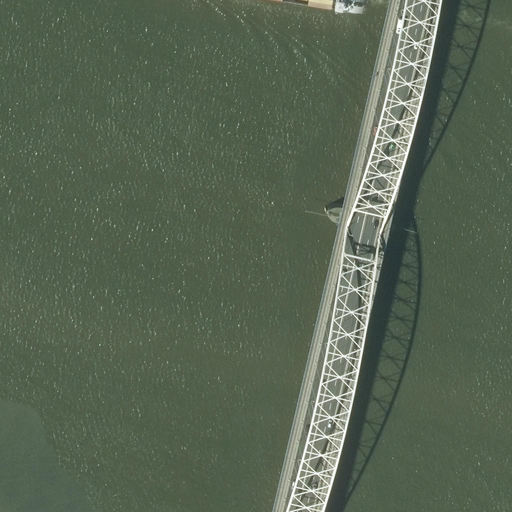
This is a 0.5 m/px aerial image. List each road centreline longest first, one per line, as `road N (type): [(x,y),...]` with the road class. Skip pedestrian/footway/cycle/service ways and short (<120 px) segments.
road 1 (motorway): [(403,0),(285,511)]
road 2 (motorway): [(300,511),(417,0)]
